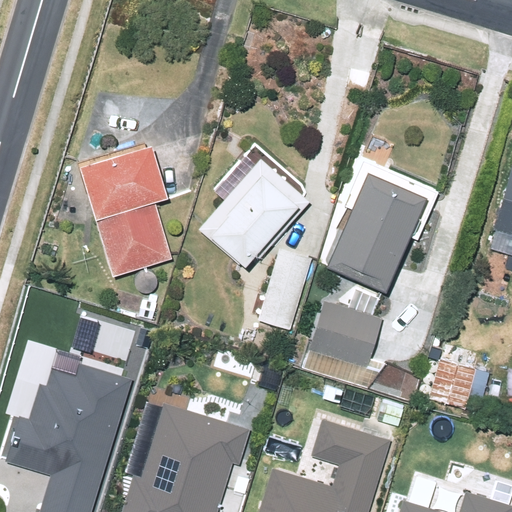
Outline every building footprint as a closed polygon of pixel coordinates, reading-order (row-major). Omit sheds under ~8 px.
[(140,136),(70,156),(85,209),(88,208),(105,270),(165,253),(147,192),(155,190),(140,136)] [(217,192),(192,221),(234,256),(242,246),(247,252),(251,247),(255,250),(303,194),(300,191),(304,186),(250,141),(241,152),(237,149),(207,183),(217,192)] [(343,199),(318,256),(345,268),(342,274),(354,278),(356,273),(376,282),(385,263),(388,263),(391,256),(388,255),(400,228),(412,233),(433,185),(406,173),(407,171),(405,167),(400,165),(395,167),(395,168),(355,151),(336,196),(343,199)] [(511,153),(492,222),(511,228),(511,153)] [(286,325),(307,254),(276,244),(254,315),(286,325)] [(154,299),(138,295),(134,313),(150,316),(154,299)] [(362,384),(381,359),(364,353),(377,313),(320,295),(298,363),(362,384)] [(66,511),(90,511),(134,368),(80,352),(76,366),(53,359),(48,375),(40,373),(29,410),(21,408),(6,457),(51,471),(41,504),(66,511)] [(470,372),(475,373),(478,365),(435,354),(424,394),(467,405),(471,391),(466,389),(470,372)] [(215,511),(218,505),(233,457),(241,460),(253,423),(160,393),(121,511),(215,511)] [(374,401),(370,417),(381,421),(386,405),(374,401)] [(333,477),(272,459),(257,511),(366,511),(390,433),(321,413),(311,448),(339,457),(333,477)] [(460,510),(405,494),(399,511),(510,511),(511,507),(511,496),(468,483),(460,510)]
